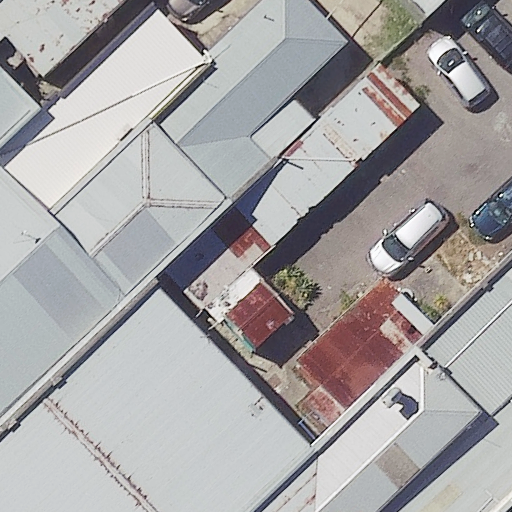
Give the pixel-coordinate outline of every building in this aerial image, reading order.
[(0,0),(0,399),(71,334),(143,268),(7,122),(138,0),(0,0)] [(452,0),(402,0),(423,25),(452,0)] [(71,334),(0,399),(0,511),(201,511),(220,495),(71,334)] [(220,495),(201,511),(371,511),(293,428),(220,495)] [(511,511),(511,467),(479,498),(491,511),(511,511)]
